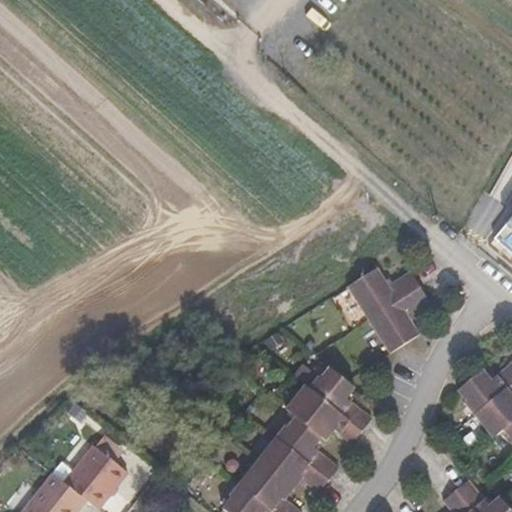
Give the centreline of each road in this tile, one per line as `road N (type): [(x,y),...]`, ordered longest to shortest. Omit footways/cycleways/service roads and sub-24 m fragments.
road 1 (residential): [(162,0),(494,289)]
road 2 (residential): [(357,511),(386,474),(439,364),(494,289)]
